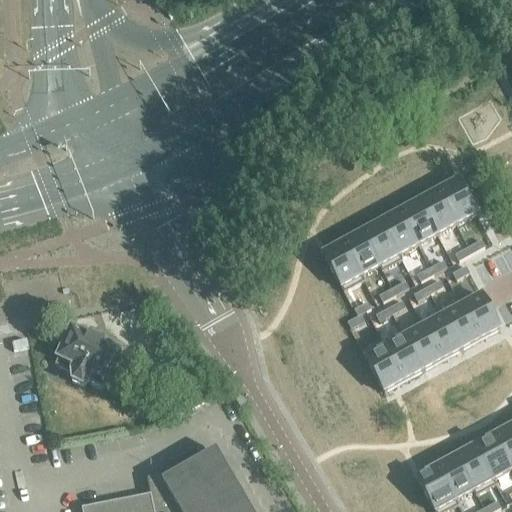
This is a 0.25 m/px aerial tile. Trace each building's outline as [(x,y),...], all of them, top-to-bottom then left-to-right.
[(457,183),(437,194),(456,229),(476,218),(457,183)] [(456,229),(437,194),(418,204),(437,239),(456,229)] [(418,250),(437,239),(418,204),(399,215),(418,250)] [(399,215),(380,225),(399,260),(418,250),(399,215)] [(380,270),(399,260),(380,225),(361,235),(380,270)] [(380,270),(361,235),(342,246),(361,281),(380,270)] [(481,243),(468,250),(471,258),(484,250),(481,243)] [(361,281),(342,246),(322,257),(341,292),(361,281)] [(468,251),(454,258),(458,265),(462,263),(471,258),(468,250),(468,251)] [(443,264),(430,271),(433,278),(447,271),(443,264)] [(465,269),(452,277),(456,284),(469,277),(465,269)] [(430,271),(417,278),(420,285),(433,278),(430,271)] [(439,284),(426,291),(430,298),(443,291),(439,284)] [(405,285),(392,292),(395,299),(409,292),(405,285)] [(426,291),(413,298),(417,305),(430,298),(426,291)] [(392,292),(379,299),(382,306),(395,299),(392,292)] [(481,298),(461,309),(480,344),(500,333),(481,298)] [(401,304),(388,311),(392,318),(405,311),(401,304)] [(367,305),(354,312),(357,320),(360,318),(366,315),(371,312),(367,305)] [(461,354),(480,344),(461,309),(442,319),(461,354)] [(388,311),(375,319),(379,326),(392,318),(388,311)] [(357,320),(347,325),(351,333),(364,325),(360,318),(357,320)] [(461,354),(442,319),(423,330),(442,365),(461,354)] [(423,330),(404,340),(423,375),(442,365),(423,330)] [(104,341),(96,338),(93,337),(88,340),(71,332),(54,368),(72,376),(73,384),(82,388),(89,384),(106,391),(115,370),(128,376),(134,363),(122,357),(122,356),(104,348),(104,341)] [(404,385),(423,375),(404,340),(385,350),(404,385)] [(384,396),(404,385),(385,350),(365,361),(384,396)] [(511,473),(511,428),(493,438),(511,473)] [(511,473),(493,438),(474,449),(493,484),(511,473)] [(455,459),(474,494),(493,484),(474,449),(455,459)] [(249,511),(231,480),(215,453),(204,459),(201,457),(193,454),(147,482),(150,497),(152,511),(249,511)] [(474,494),(455,459),(436,469),(455,504),(474,494)] [(441,511),(455,504),(436,469),(416,480),(433,511),(441,511)] [(152,511),(150,497),(115,504),(116,511),(152,511)]
